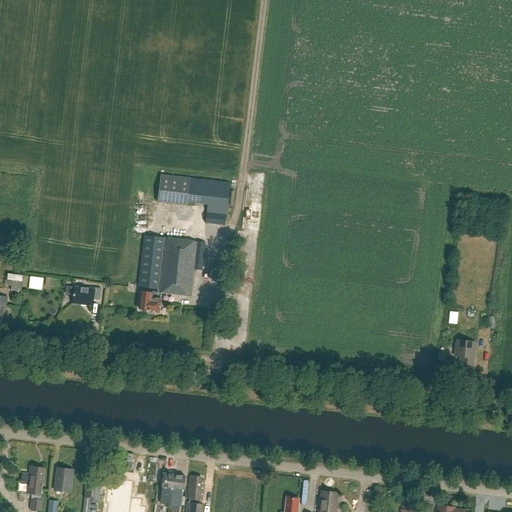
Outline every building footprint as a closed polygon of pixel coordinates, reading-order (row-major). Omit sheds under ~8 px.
[(231,183),(211,180),(205,223),(225,225),(231,183)] [(161,189),(161,199),(186,200),(186,189),(161,189)] [(142,287),(141,291),(139,309),(158,312),(159,304),(161,292),(190,296),(193,269),(201,270),(205,243),(164,238),(145,236),(138,287),(142,287)] [(74,295),(73,303),(92,305),(93,299),(99,300),(101,288),(94,287),(94,289),(67,286),(66,294),(74,295)] [(456,325),(458,313),(450,312),(448,324),(456,325)] [(461,370),(461,373),(473,374),(475,355),(474,354),(475,343),(456,340),(454,357),(460,357),(459,370),(461,370)] [(41,495),(44,467),(30,466),(29,473),(22,473),(21,482),(28,482),(27,493),(41,495)] [(70,492),(73,469),(58,467),(55,490),(70,492)] [(162,493),(161,503),(171,504),(174,475),(163,474),(161,493),(162,493)] [(171,504),(180,506),(181,496),(183,496),(185,476),(174,475),(171,504)] [(200,504),(200,499),(202,499),(204,480),(202,480),(202,478),(192,476),(192,479),(190,479),(187,497),(189,498),(189,502),(187,502),(185,511),(202,511),(203,504),(200,504)] [(94,503),(94,504),(101,505),(103,488),(96,487),(97,478),(90,477),(87,503),(94,503)] [(146,511),(147,507),(142,506),(143,499),(132,498),(134,481),(123,479),(123,484),(108,482),(106,503),(108,503),(107,511),(146,511)] [(335,511),(337,493),(322,491),(319,511),(335,511)] [(297,511),(299,498),(286,497),(284,511),(297,511)] [(42,511),(43,500),(40,500),(31,499),(30,510),(42,511)] [(50,500),(48,511),(57,511),(59,501),(50,500)] [(416,511),(417,510),(413,510),(414,502),(403,500),(401,511),(416,511)]
